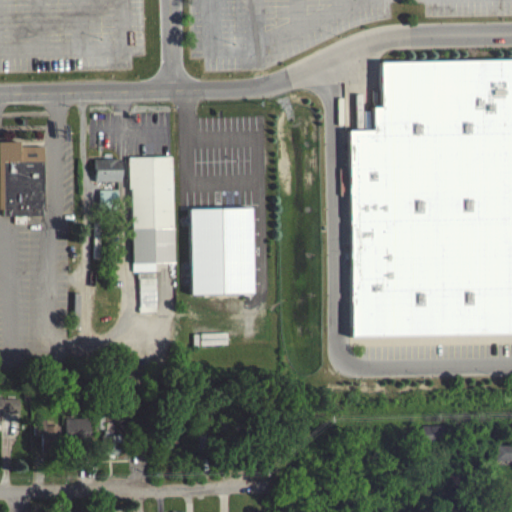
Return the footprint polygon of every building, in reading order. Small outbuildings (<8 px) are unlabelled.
[(511,57),(379,60),(380,105),(370,106),(371,130),(347,130),(350,334),(511,331),(511,57)] [(0,140),(0,207),(3,207),(3,216),(14,216),(14,222),(25,221),(25,214),(43,214),(42,145),(17,145),(16,140),(0,140)] [(127,155),(128,187),(131,187),(132,270),(155,270),(155,262),(174,261),(170,155),(127,155)] [(93,157),(94,180),(121,179),(120,156),(93,157)] [(115,194),(97,195),(97,209),(115,209),(115,194)] [(188,208),(191,293),(252,291),(250,207),(188,208)] [(0,418),(17,418),(17,403),(0,403),(0,418)] [(62,423),(63,448),(87,447),(86,423),(62,423)] [(38,455),(56,455),(57,430),(44,430),(44,424),(31,424),(31,439),(39,440),(38,455)] [(441,430),(420,430),(420,449),(441,450),(441,430)] [(117,439),(111,440),(110,435),(96,436),(97,460),(118,459),(117,439)] [(493,465),(511,465),(511,450),(494,450),(493,465)]
